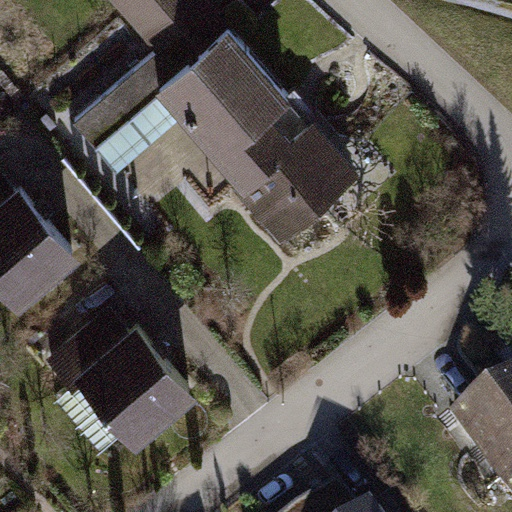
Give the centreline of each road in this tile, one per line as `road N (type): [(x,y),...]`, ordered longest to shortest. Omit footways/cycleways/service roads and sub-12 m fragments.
road 1 (residential): [(511,250),(172,511)]
road 2 (residential): [(511,147),(356,0)]
